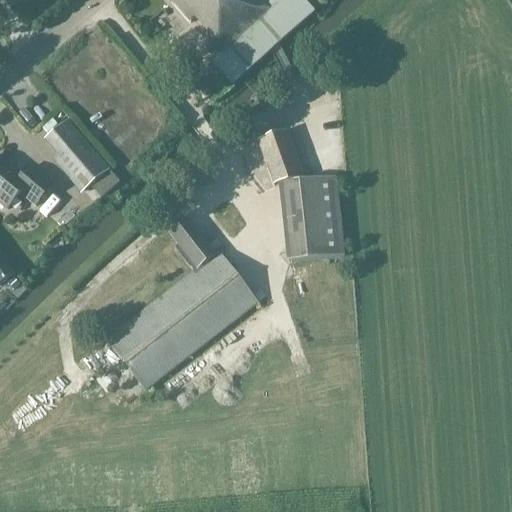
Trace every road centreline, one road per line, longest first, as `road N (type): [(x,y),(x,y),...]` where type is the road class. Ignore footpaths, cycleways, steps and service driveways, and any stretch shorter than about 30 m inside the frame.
road 1 (track): [(303,375),(226,181),(99,281),(65,319),(75,380),(8,431)]
road 2 (track): [(226,181),(211,140),(94,0)]
road 3 (tertiary): [(0,86),(93,0)]
